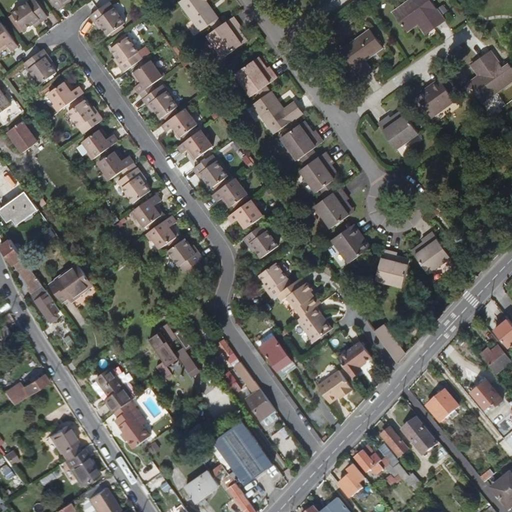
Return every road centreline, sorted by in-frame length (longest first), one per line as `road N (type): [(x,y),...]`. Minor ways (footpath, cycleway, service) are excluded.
road 1 (residential): [(327,460),(227,325),(226,251),(69,31)]
road 2 (residential): [(148,511),(11,301),(0,270)]
road 3 (tertiary): [(327,460),(511,259)]
road 4 (residential): [(339,124),(466,33)]
road 5 (residential): [(381,187),(376,214),(395,226),(409,222),(418,196),(409,184),(387,182)]
